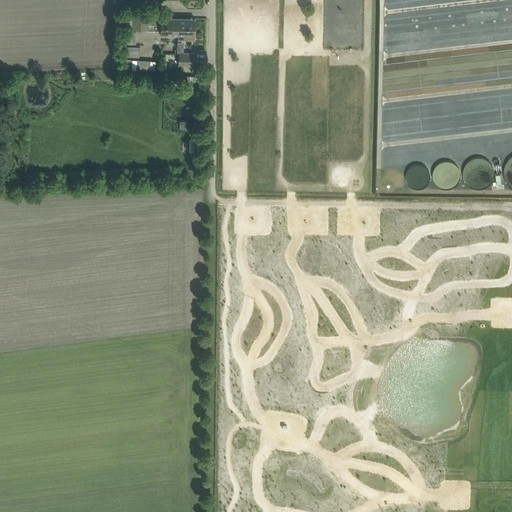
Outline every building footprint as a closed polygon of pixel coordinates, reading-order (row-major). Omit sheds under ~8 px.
[(178,34),(178,18),(161,17),(161,9),(133,9),(133,10),(126,10),(126,43),(136,44),(136,32),(133,31),(133,29),(148,29),(148,25),(160,25),(160,34),(178,34)] [(178,18),(178,34),(178,39),(184,39),(184,36),(186,36),(186,39),(195,39),(195,18),(178,18)] [(404,28),(404,47),(423,47),(423,28),(404,28)] [(177,52),(178,52),(178,64),(194,65),(194,53),(183,53),(184,42),(177,41),(177,52)] [(139,57),(139,46),(126,46),(126,56),(139,57)] [(111,59),(119,59),(120,51),(111,51),(111,59)] [(137,59),(137,60),(126,59),(125,69),(136,70),(136,71),(156,72),(157,61),(137,59)]
